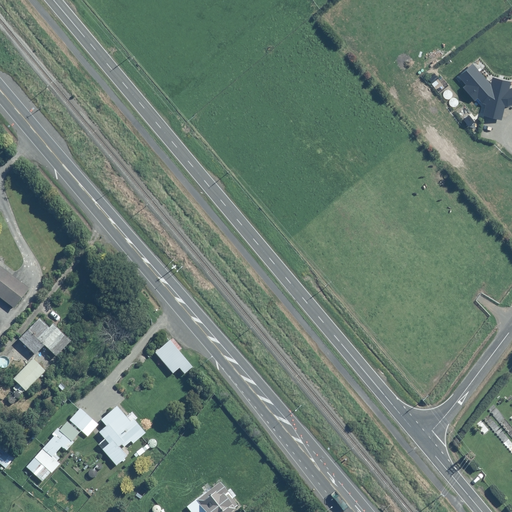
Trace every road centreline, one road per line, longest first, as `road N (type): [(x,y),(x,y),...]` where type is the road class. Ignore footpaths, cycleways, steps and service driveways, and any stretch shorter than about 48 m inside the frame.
road 1 (tertiary): [(52,0),(421,440)]
road 2 (primary): [(0,94),(354,511)]
road 3 (unclassified): [(421,440),(511,329)]
